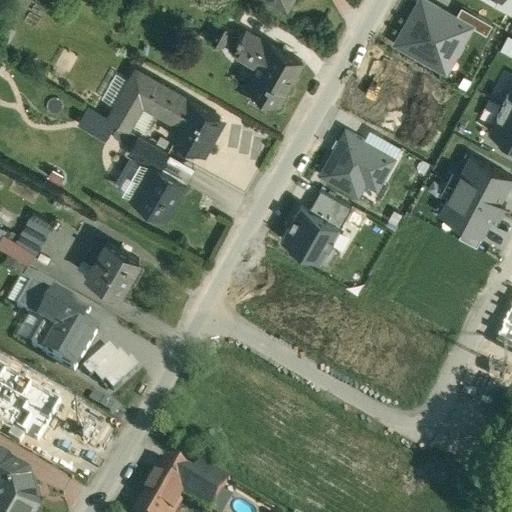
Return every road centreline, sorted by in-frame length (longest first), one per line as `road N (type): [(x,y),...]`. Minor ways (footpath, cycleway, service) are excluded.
road 1 (residential): [(511,258),(421,430),(204,310)]
road 2 (residential): [(204,310),(382,0)]
road 3 (residential): [(88,511),(204,310)]
